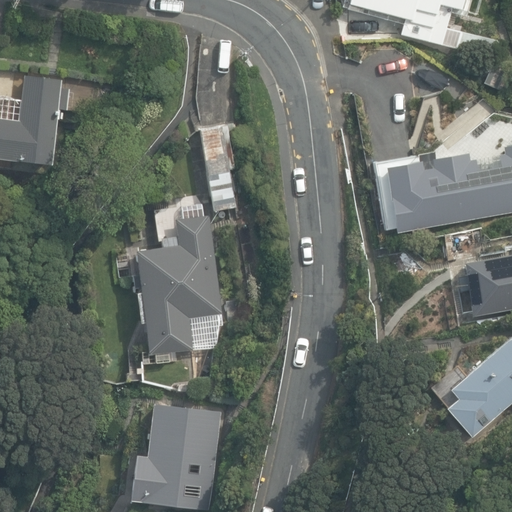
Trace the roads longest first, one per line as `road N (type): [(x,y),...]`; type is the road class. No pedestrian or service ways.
road 1 (residential): [(281,511),(319,328),(310,120),(285,42),(260,16),(223,0)]
road 2 (secondary): [(0,287),(268,0)]
